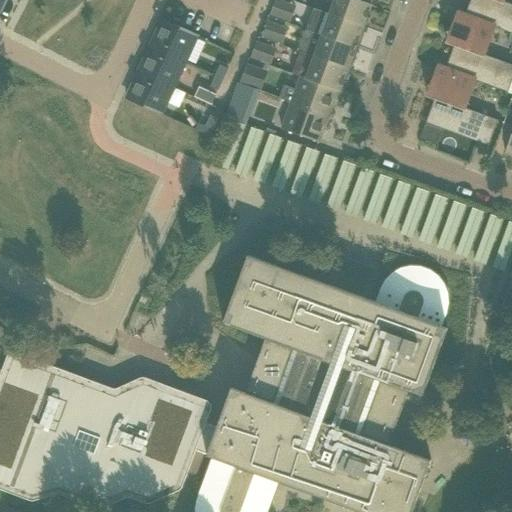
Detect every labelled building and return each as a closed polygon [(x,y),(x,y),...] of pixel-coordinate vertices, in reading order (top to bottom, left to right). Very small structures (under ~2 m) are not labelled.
[(288,0),(274,0),(270,13),(290,21),(296,3),(288,0)] [(370,4),(357,0),(334,0),(330,14),(367,27),(371,18),(367,17),(372,5),(370,4)] [(495,26),(511,32),(511,4),(504,1),(504,0),(470,0),(465,15),(495,26)] [(495,26),(465,15),(458,12),(449,35),(457,38),(446,68),(476,79),(475,81),(508,93),(511,81),(511,64),(485,55),(495,26)] [(330,14),(322,35),(358,48),(362,36),(364,37),(367,27),(330,14)] [(260,35),(279,43),(286,25),(267,17),(260,35)] [(186,62),(198,36),(163,20),(151,46),(186,62)] [(300,52),(352,70),(355,61),(353,60),(358,48),(322,35),(306,29),(298,51),(300,52)] [(271,62),(276,45),(256,39),(250,56),(271,62)] [(174,87),(186,62),(151,46),(139,71),(174,87)] [(348,80),(352,70),(300,52),(292,73),(301,76),(339,90),(340,91),(345,79),(348,80)] [(223,79),(228,68),(221,65),(216,76),(223,79)] [(476,79),(446,68),(438,65),(430,88),(437,91),(426,123),(489,146),(498,120),(465,108),(475,81),(476,79)] [(239,83),(253,88),(259,71),(245,66),(239,83)] [(162,113),(174,87),(139,71),(127,97),(162,113)] [(218,90),(223,79),(216,76),(211,87),(218,90)] [(292,102),(332,117),(334,109),(332,108),(339,90),(301,76),(296,89),(284,85),(280,98),(292,102)] [(249,106),(233,100),(227,116),(243,122),(249,106)] [(332,117),(292,102),(282,129),(319,142),(326,123),(329,124),(332,117)] [(206,126),(214,130),(219,119),(211,115),(206,126)] [(511,216),(247,128),(231,174),(511,268),(511,216)] [(190,448),(208,455),(207,456),(209,456),(210,455),(213,457),(197,499),(196,504),(195,510),(195,511),(267,511),(276,489),(272,488),(274,480),(361,511),(412,511),(431,460),(389,445),(409,391),(423,396),(434,367),(448,328),(443,326),(448,313),(449,308),(450,303),(450,298),(449,292),(447,287),(444,282),(441,278),(437,274),(433,271),(428,269),(423,267),(418,266),(413,265),(407,266),(402,267),(397,269),(393,272),(389,275),(385,279),(382,284),(380,288),(378,294),(383,296),(380,303),(248,255),(223,323),(266,339),(246,393),(232,387),(218,427),(200,420),(205,407),(144,384),(116,397),(14,359),(9,372),(0,368),(0,481),(34,494),(60,487),(101,502),(128,489),(149,497),(176,484),(190,448)] [(27,335),(37,341),(41,334),(31,328),(27,335)]
